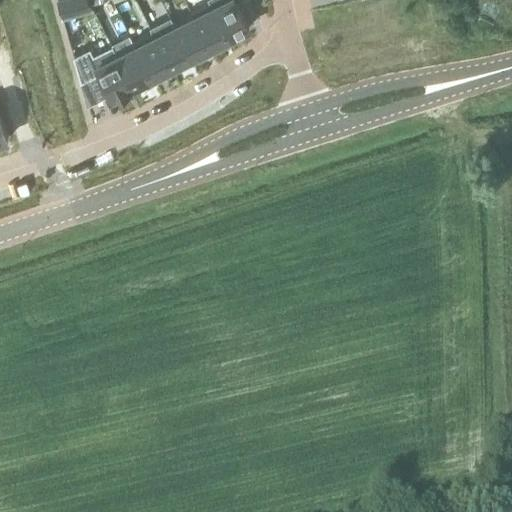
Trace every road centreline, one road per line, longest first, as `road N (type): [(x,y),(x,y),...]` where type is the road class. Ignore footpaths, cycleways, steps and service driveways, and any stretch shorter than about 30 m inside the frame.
road 1 (residential): [(288,41),(176,117),(0,184)]
road 2 (unclassified): [(0,234),(180,175)]
road 3 (unclassified): [(473,82),(412,82),(304,111)]
road 4 (unclassified): [(310,135),(473,82)]
road 5 (unclassified): [(304,111),(230,139),(180,175)]
road 6 (unclassified): [(180,175),(310,135)]
